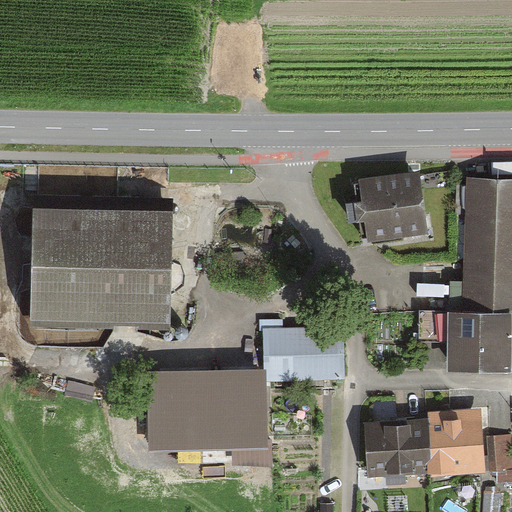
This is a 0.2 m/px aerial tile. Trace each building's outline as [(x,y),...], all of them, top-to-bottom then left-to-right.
[(416,173),(364,180),(371,236),(423,230),(416,173)] [(511,179),(467,179),(465,310),(511,310),(511,179)] [(170,209),(34,207),(31,323),(167,326),(170,209)] [(428,313),(427,338),(448,339),(449,313),(428,313)] [(510,328),(450,327),(449,369),(509,371),(510,328)] [(271,377),(342,375),(341,331),(270,333),(271,377)] [(428,423),(430,472),(481,470),(478,413),(428,415),(428,423)] [(371,474),(430,472),(428,423),(369,425),(371,474)] [(511,482),(511,434),(498,435),(499,483),(511,482)] [(496,471),(495,437),(488,437),(488,471),(496,471)]
